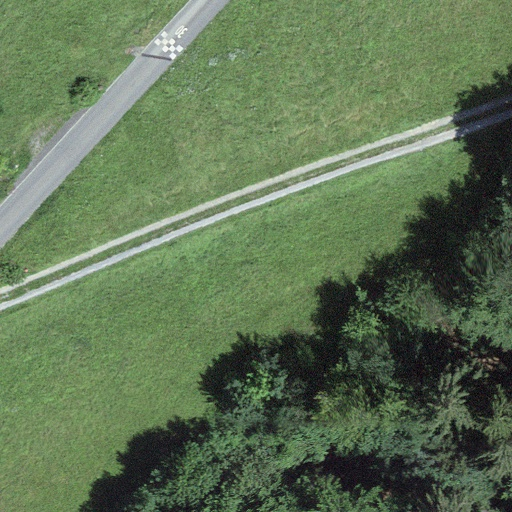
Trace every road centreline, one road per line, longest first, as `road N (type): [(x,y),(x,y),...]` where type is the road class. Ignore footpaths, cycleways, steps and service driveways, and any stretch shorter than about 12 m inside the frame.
road 1 (track): [(0,298),(511,100)]
road 2 (track): [(0,226),(211,0)]
